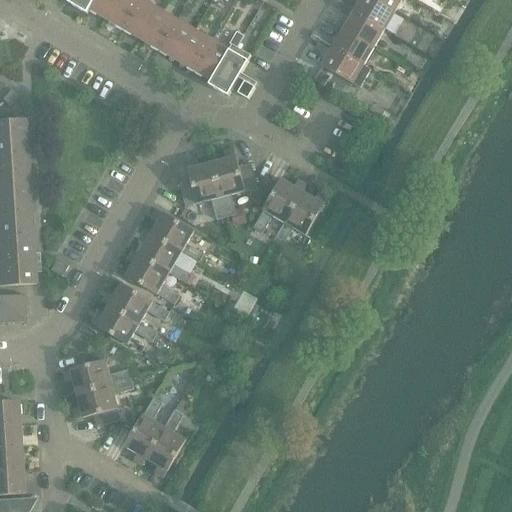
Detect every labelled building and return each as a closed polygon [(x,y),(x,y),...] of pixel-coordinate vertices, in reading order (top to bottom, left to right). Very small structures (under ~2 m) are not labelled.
[(86,15),(89,11),(95,0),(68,0),(67,4),(86,15)] [(95,0),(89,11),(106,21),(118,0),(95,0)] [(142,0),(141,0),(118,0),(106,21),(124,31),(142,0)] [(124,31),(141,41),(159,10),(142,0),(124,31)] [(337,0),(333,0),(330,5),(341,10),(344,4),(337,0)] [(341,10),(351,16),(353,13),(384,31),(394,14),(370,0),(360,0),(355,10),(344,4),(341,10)] [(370,0),(394,14),(402,0),(370,0)] [(177,20),(159,10),(141,41),(158,52),(177,20)] [(342,31),(373,49),(384,31),(353,13),(351,16),(342,31)] [(194,31),(177,20),(158,52),(176,62),(194,31)] [(211,41),(194,31),(176,62),(193,72),(211,41)] [(320,46),(330,52),(332,48),(363,67),(373,49),(342,31),(334,45),(324,39),(320,46)] [(236,33),(229,45),(237,49),(243,37),(236,33)] [(314,33),(310,40),(320,46),(324,39),(314,33)] [(211,41),(193,72),(210,82),(229,51),(211,41)] [(352,85),(360,89),(370,70),(363,67),(332,48),(330,52),(321,67),(352,85)] [(229,51),(210,82),(208,86),(228,98),(238,80),(248,63),(248,62),(229,51)] [(319,72),(314,81),(323,87),(329,78),(319,72)] [(238,95),(248,101),(255,89),(245,84),(238,95)] [(10,91),(2,100),(9,107),(17,98),(10,91)] [(0,122),(0,139),(26,138),(25,120),(0,122)] [(0,139),(0,155),(27,154),(26,138),(0,139)] [(212,164),(226,219),(231,217),(235,216),(234,211),(230,197),(245,193),(256,190),(250,165),(239,168),(236,158),(235,158),(233,151),(228,152),(229,154),(224,155),(225,161),(212,164)] [(0,155),(0,172),(28,170),(27,154),(0,155)] [(216,221),(226,219),(212,164),(198,168),(197,162),(192,164),(191,162),(186,163),(188,170),(187,170),(190,181),(179,184),(185,208),(196,205),(211,202),(216,221)] [(0,172),(0,188),(29,187),(28,170),(0,172)] [(272,217),(284,224),(303,193),(307,187),(302,184),(301,186),(296,183),(294,188),(281,181),(263,212),(253,229),(262,235),(272,217)] [(0,188),(0,204),(30,203),(29,187),(0,188)] [(303,193),(284,224),(274,242),(283,247),(293,229),(306,237),(324,206),(323,206),(327,199),(323,196),(321,198),(317,195),(314,200),(303,193)] [(0,204),(0,221),(31,219),(30,203),(0,204)] [(235,216),(231,217),(234,227),(245,224),(241,209),(234,211),(235,216)] [(150,235),(181,254),(198,265),(204,256),(186,245),(194,233),(162,214),(162,215),(156,211),(153,216),(155,217),(152,221),(157,224),(150,235)] [(0,221),(0,237),(32,236),(31,219),(0,221)] [(138,256),(169,275),(186,285),(191,276),(174,266),(181,254),(150,235),(143,232),(141,236),(142,237),(140,242),(145,245),(138,256)] [(0,237),(0,254),(33,252),(32,236),(0,237)] [(0,254),(0,270),(34,268),(33,252),(0,254)] [(162,287),(169,275),(138,256),(131,252),(129,257),(130,258),(128,262),(133,265),(125,278),(156,296),(157,296),(174,306),(179,297),(162,287)] [(61,279),(62,277),(68,267),(56,260),(49,271),(61,279)] [(0,270),(0,287),(35,286),(34,268),(0,270)] [(102,303),(108,307),(140,324),(147,313),(164,323),(169,314),(152,304),(152,303),(121,285),(114,298),(109,295),(106,299),(105,298),(102,303)] [(10,297),(11,310),(24,309),(23,296),(10,297)] [(0,297),(0,310),(11,310),(10,297),(0,297)] [(152,344),(157,335),(140,324),(108,307),(101,318),(97,316),(94,320),(92,319),(90,324),(96,327),(96,328),(127,346),(134,333),(152,344)] [(11,310),(11,323),(25,323),(24,309),(11,310)] [(0,324),(11,323),(11,310),(0,310),(0,324)] [(73,382),(76,395),(131,381),(128,371),(109,376),(105,362),(102,350),(77,357),(80,368),(70,371),(70,372),(63,373),(64,379),(66,378),(67,383),(73,382)] [(133,391),(131,381),(76,395),(80,409),(74,410),(76,415),(74,415),(75,421),(82,419),(93,417),(96,428),(120,422),(117,410),(114,396),(133,391)] [(137,464),(142,467),(146,460),(164,429),(152,422),(162,405),(153,399),(143,417),(142,416),(124,448),(137,455),(134,460),(138,462),(137,464)] [(0,427),(18,426),(16,403),(0,403),(0,427)] [(164,429),(146,460),(158,467),(155,472),(159,475),(158,476),(163,479),(167,473),(185,442),(173,434),(183,417),(174,411),(164,429)] [(0,450),(19,449),(18,426),(0,427),(0,450)] [(0,472),(20,472),(19,449),(0,450),(0,472)] [(0,496),(22,495),(20,472),(0,472),(0,496)] [(9,511),(8,501),(0,501),(0,511),(9,511)]
